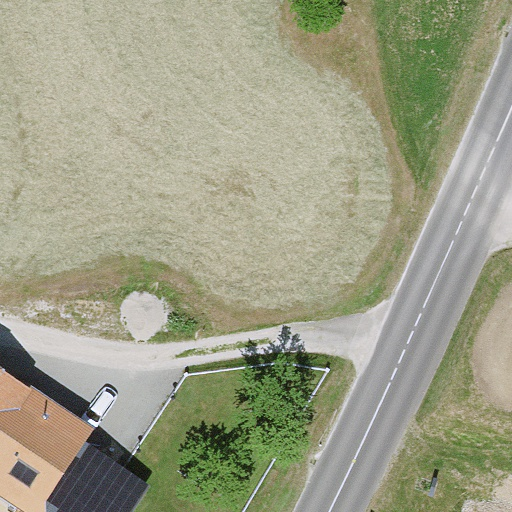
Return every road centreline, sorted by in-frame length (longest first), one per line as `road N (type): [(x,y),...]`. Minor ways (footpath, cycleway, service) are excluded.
road 1 (residential): [(0,336),(112,355),(156,354),(421,316)]
road 2 (secondary): [(511,98),(421,316)]
road 3 (secondary): [(421,316),(325,511)]
